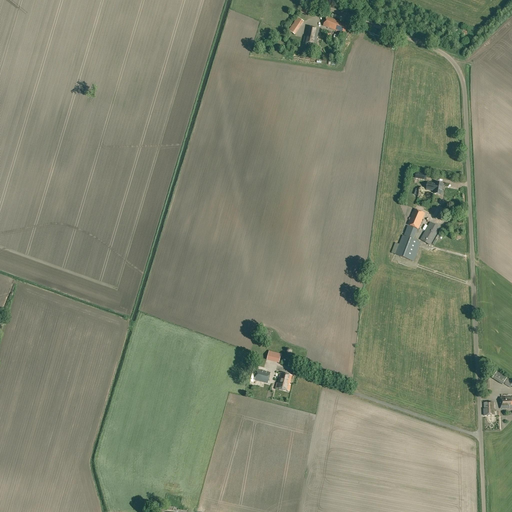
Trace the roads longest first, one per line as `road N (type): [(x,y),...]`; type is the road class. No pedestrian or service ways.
road 1 (unclassified): [(480,436),(457,69),(428,47),(298,0)]
road 2 (unclassified): [(480,436),(293,372)]
